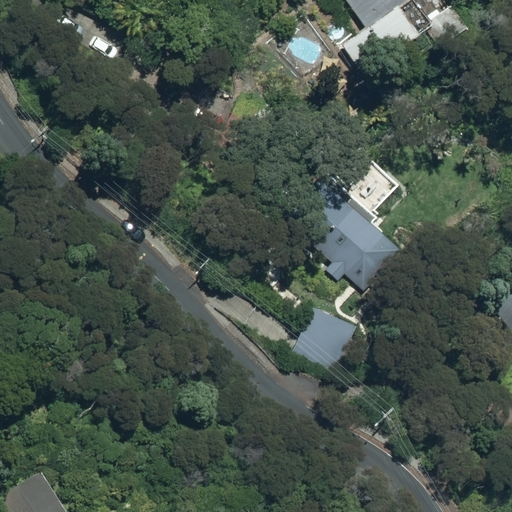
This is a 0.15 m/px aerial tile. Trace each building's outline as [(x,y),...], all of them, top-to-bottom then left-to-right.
[(336,54),(357,84),(427,35),(408,6),(397,14),(387,0),(337,0),(362,36),(336,54)] [(277,40),(306,74),(333,51),(303,17),(277,40)] [(111,79),(147,101),(176,55),(140,33),(111,79)] [(223,131),(262,149),(275,119),(236,102),(223,131)] [(349,191),(375,212),(394,189),(367,168),(349,191)] [(307,249),(334,272),(368,233),(366,230),(372,223),(340,195),(311,228),(319,235),(307,249)] [(511,283),(475,313),(511,358),(511,283)] [(352,334),(307,312),(288,350),(334,372),(352,334)] [(0,495),(0,503),(5,511),(75,511),(49,468),(0,495)]
